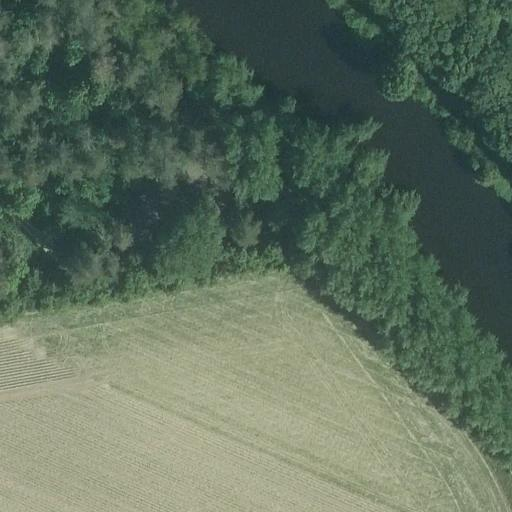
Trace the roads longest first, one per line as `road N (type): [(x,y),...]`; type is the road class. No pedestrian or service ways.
road 1 (track): [(0,217),(36,247),(67,256),(247,223),(322,226),(355,250),(511,472)]
road 2 (track): [(395,0),(511,135)]
